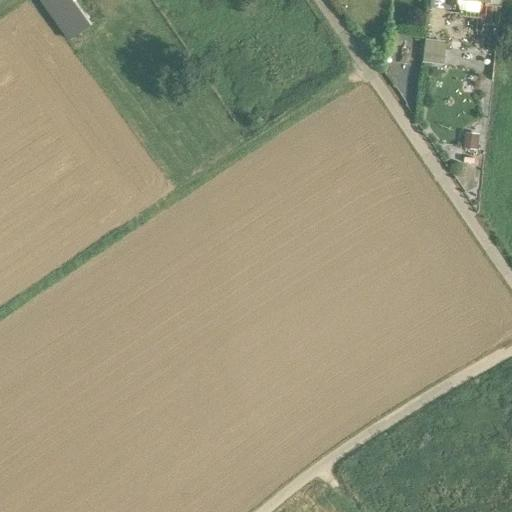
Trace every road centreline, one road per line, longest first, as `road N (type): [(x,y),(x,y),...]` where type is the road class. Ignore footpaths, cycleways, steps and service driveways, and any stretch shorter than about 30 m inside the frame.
road 1 (track): [(366,70),(0,313)]
road 2 (track): [(318,0),(511,279)]
road 3 (track): [(511,349),(369,434),(264,511)]
